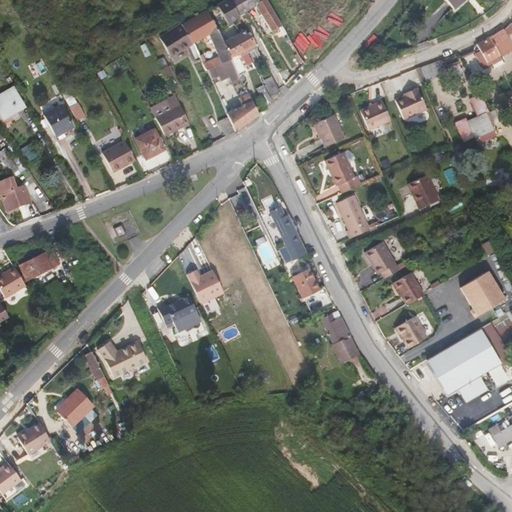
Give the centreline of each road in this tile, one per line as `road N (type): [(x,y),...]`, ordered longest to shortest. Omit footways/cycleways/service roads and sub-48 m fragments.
road 1 (residential): [(261,135),(385,365),(499,505)]
road 2 (residential): [(261,135),(0,411)]
road 3 (tertiary): [(6,240),(261,135)]
road 4 (residential): [(325,68),(368,77),(490,27),(511,7)]
road 5 (unknown): [(385,365),(464,328),(452,289)]
